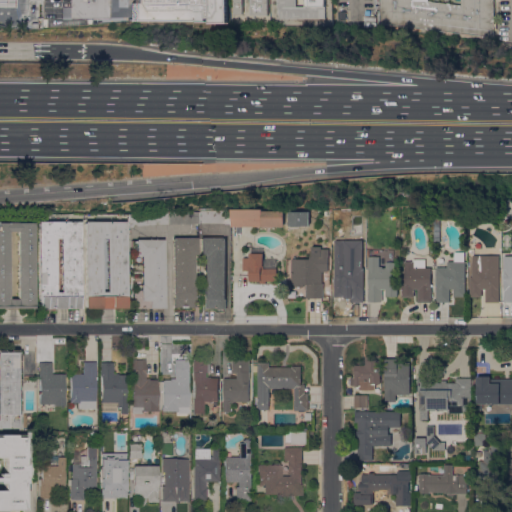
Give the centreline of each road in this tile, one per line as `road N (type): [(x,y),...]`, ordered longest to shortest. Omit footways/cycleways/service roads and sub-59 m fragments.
road 1 (motorway): [(511,103),(0,98)]
road 2 (motorway): [(0,137),(511,139)]
road 3 (residential): [(511,328),(0,329)]
road 4 (motorway): [(511,95),(130,54)]
road 5 (motorway): [(191,181),(511,143)]
road 6 (motorway): [(0,197),(191,181)]
road 7 (residential): [(331,511),(331,329)]
road 8 (motorway): [(130,54),(0,50)]
